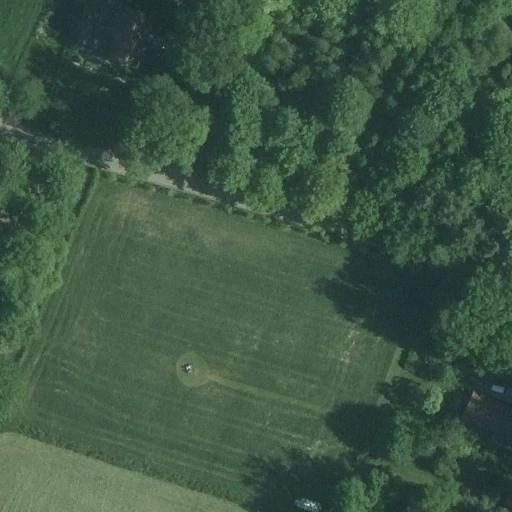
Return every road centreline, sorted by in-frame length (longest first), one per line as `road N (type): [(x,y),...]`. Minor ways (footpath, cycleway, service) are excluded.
road 1 (tertiary): [(511,287),(342,226),(0,127)]
road 2 (track): [(42,141),(0,276)]
